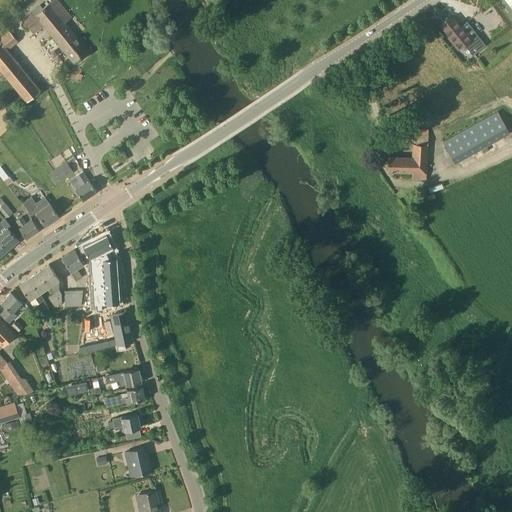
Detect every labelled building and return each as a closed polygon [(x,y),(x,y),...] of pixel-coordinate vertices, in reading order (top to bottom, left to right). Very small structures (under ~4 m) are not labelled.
[(56,0),(52,0),(34,15),(24,22),(29,29),(40,20),(75,62),(88,52),(80,43),(65,23),(71,18),(56,0)] [(511,0),(496,0),(511,18),(511,0)] [(486,44),(476,33),(471,37),(462,25),(460,26),(452,16),(441,25),(449,36),(448,37),(459,50),(465,45),(473,54),(486,44)] [(5,48),(16,39),(9,31),(0,38),(0,67),(20,92),(27,101),(40,91),(5,48)] [(498,111),(443,142),(454,163),(510,133),(498,111)] [(415,143),(415,144),(428,144),(428,129),(416,129),(415,143)] [(429,144),(428,144),(415,144),(413,144),(412,158),(389,156),(388,172),(412,173),(411,179),(426,180),(426,173),(427,173),(429,144)] [(113,174),(126,167),(119,155),(106,162),(113,174)] [(66,161),(48,174),(55,185),(74,172),(66,161)] [(9,177),(0,166),(0,175),(4,181),(9,177)] [(96,191),(92,185),(82,171),(75,176),(82,186),(76,190),(82,200),(96,191)] [(9,177),(4,181),(7,185),(13,181),(9,177)] [(58,216),(49,202),(48,203),(44,197),(35,203),(30,196),(22,202),(30,214),(35,210),(45,225),(58,216)] [(2,200),(0,201),(0,211),(5,218),(13,213),(2,200)] [(39,229),(32,219),(26,222),(22,216),(16,220),(20,226),(19,227),(26,238),(39,229)] [(0,241),(4,246),(6,245),(8,248),(19,238),(18,238),(9,228),(11,226),(4,218),(0,221),(0,241)] [(106,233),(83,244),(91,261),(93,305),(96,305),(96,309),(101,309),(101,304),(118,303),(116,258),(109,258),(106,251),(113,248),(106,233)] [(6,245),(4,246),(0,241),(0,255),(8,248),(6,245)] [(76,267),(83,263),(75,249),(62,256),(70,271),(75,280),(81,276),(76,267)] [(39,271),(49,286),(59,280),(48,264),(39,271)] [(39,293),(40,293),(49,286),(39,271),(29,277),(39,293)] [(40,293),(39,293),(29,277),(19,284),(30,299),(29,300),(34,307),(31,310),(37,319),(41,316),(44,314),(37,305),(39,303),(44,299),(40,293)] [(83,290),(64,291),(65,306),(81,305),(83,290)] [(21,302),(19,300),(10,292),(1,302),(7,307),(1,314),(9,322),(16,315),(12,312),(21,302)] [(49,297),(55,306),(60,303),(54,293),(49,297)] [(132,341),(129,328),(125,312),(113,315),(111,315),(116,338),(118,344),(132,341)] [(16,334),(0,318),(0,342),(4,346),(16,334)] [(16,320),(12,325),(18,331),(23,327),(16,320)] [(103,364),(96,366),(98,372),(105,370),(103,364)] [(141,382),(138,368),(105,375),(107,383),(118,381),(119,385),(121,386),(126,385),(141,382)] [(21,377),(11,384),(18,394),(32,392),(33,391),(25,379),(21,377)] [(88,391),(86,381),(66,386),(68,395),(88,391)] [(145,398),(142,386),(127,389),(127,392),(120,394),(120,395),(104,399),(106,407),(115,405),(145,398)] [(15,404),(0,408),(0,422),(19,416),(15,404)] [(30,412),(20,415),(23,423),(32,421),(30,412)] [(82,430),(103,427),(101,413),(80,415),(82,430)] [(141,427),(137,413),(113,418),(113,421),(115,427),(123,425),(124,431),(141,427)] [(18,420),(6,424),(7,430),(20,427),(18,420)] [(140,430),(126,433),(127,440),(141,436),(140,430)] [(130,460),(133,475),(151,471),(147,455),(145,456),(143,447),(124,452),(126,460),(130,460)] [(98,466),(108,463),(106,455),(96,458),(98,466)] [(160,511),(155,490),(139,494),(141,511),(160,511)]
